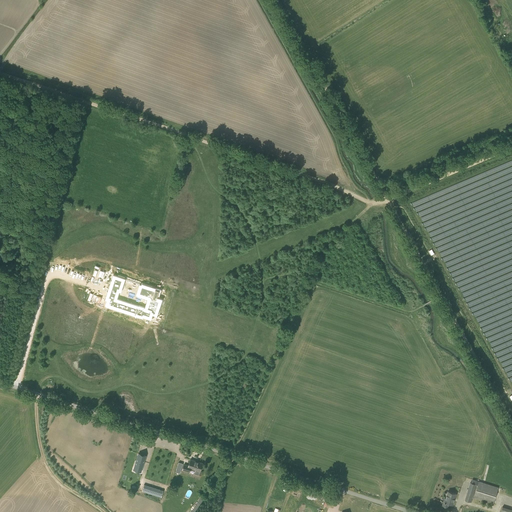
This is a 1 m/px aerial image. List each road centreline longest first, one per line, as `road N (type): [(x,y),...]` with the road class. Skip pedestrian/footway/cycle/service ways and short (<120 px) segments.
road 1 (unclassified): [(406,511),(0,382)]
road 2 (track): [(372,202),(325,251),(232,456)]
road 3 (track): [(511,424),(387,199)]
road 4 (track): [(387,199),(275,0)]
road 5 (track): [(192,136),(367,202),(387,199)]
road 6 (track): [(0,74),(192,136)]
road 7 (track): [(387,199),(511,146)]
